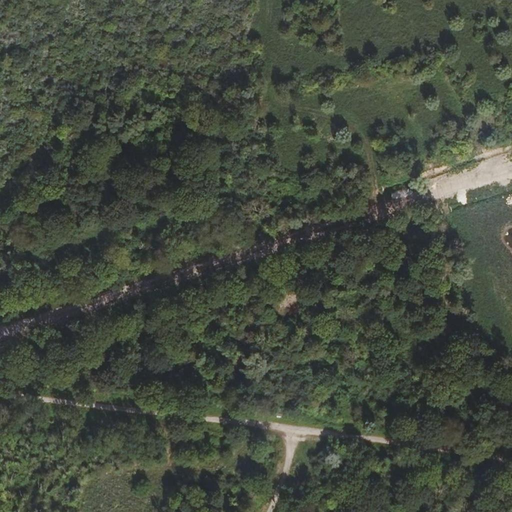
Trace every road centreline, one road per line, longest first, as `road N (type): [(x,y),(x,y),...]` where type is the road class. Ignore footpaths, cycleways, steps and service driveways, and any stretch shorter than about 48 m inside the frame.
road 1 (track): [(0,327),(511,168)]
road 2 (track): [(294,428),(0,393)]
road 3 (track): [(294,428),(511,453)]
